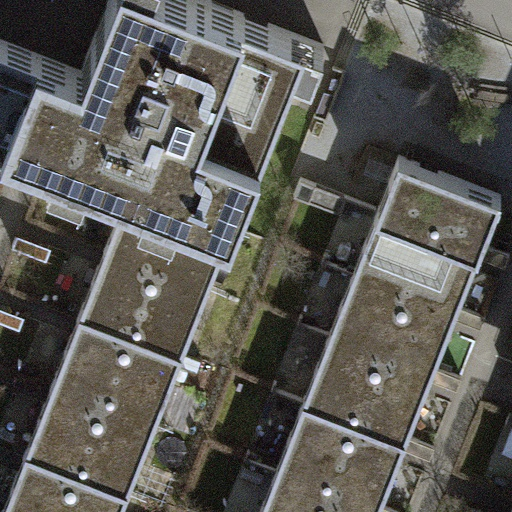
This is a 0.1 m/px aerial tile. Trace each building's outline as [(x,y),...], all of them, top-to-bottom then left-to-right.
[(99,0),(76,62),(35,47),(0,136),(0,141),(120,189),(223,227),(285,67),(308,75),(319,45),(201,0),(99,0)] [(0,136),(35,47),(0,33),(0,136)] [(370,212),(471,250),(492,195),(391,157),(370,212)] [(203,282),(223,227),(120,189),(99,242),(203,282)] [(348,272),(447,311),(471,250),(370,212),(348,272)] [(174,354),(203,282),(99,242),(71,313),(174,354)] [(324,332),(424,371),(447,311),(348,272),(324,332)] [(147,424),(174,354),(71,313),(43,383),(147,424)] [(296,404),(397,442),(424,371),(324,332),(296,404)] [(120,492),(147,424),(43,383),(17,453),(120,492)] [(268,472),(368,511),(370,511),(397,442),(296,404),(268,472)] [(112,511),(120,492),(17,453),(0,496),(0,511),(112,511)] [(252,511),(368,511),(268,472),(252,511)] [(511,511),(511,482),(500,511),(511,511)]
